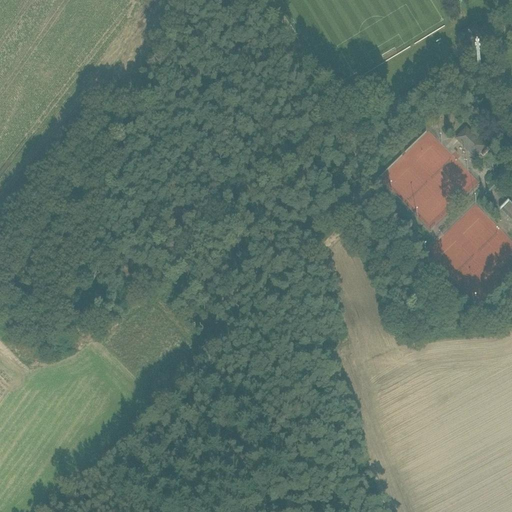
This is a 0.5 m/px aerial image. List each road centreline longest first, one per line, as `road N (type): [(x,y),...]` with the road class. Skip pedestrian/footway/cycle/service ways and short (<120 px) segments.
road 1 (track): [(345,136),(361,174),(347,222),(58,511)]
road 2 (unclassified): [(345,136),(501,38)]
road 3 (unclassified): [(345,136),(245,0)]
